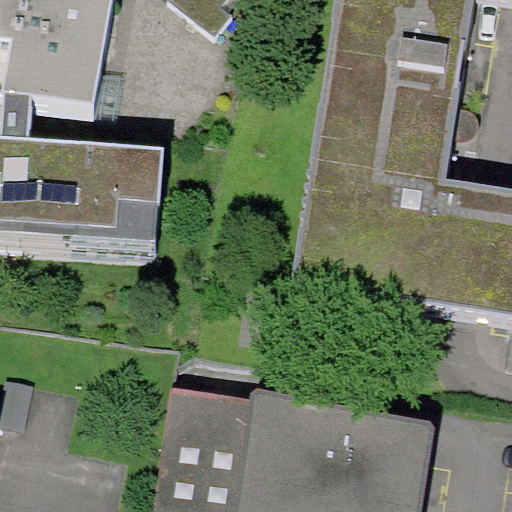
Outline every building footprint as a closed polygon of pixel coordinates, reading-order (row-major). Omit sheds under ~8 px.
[(110,0),(0,0),(0,34),(13,36),(4,95),(94,109),(110,0)] [(256,0),(179,0),(170,11),(215,51),(256,0)] [(511,0),(336,0),(289,309),(471,337),(511,342),(511,0)] [(162,145),(0,134),(0,232),(156,243),(162,145)] [(423,511),(432,453),(174,414),(158,511),(423,511)]
